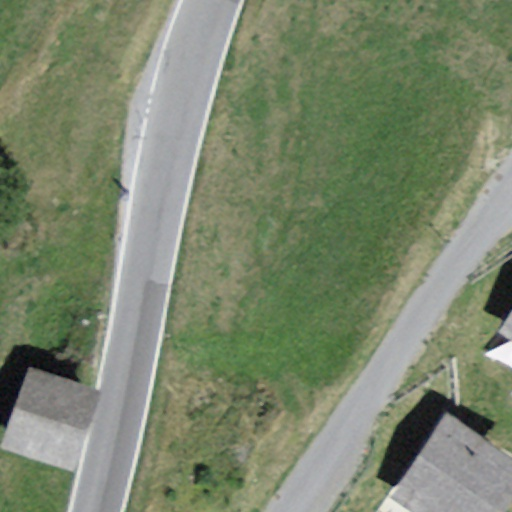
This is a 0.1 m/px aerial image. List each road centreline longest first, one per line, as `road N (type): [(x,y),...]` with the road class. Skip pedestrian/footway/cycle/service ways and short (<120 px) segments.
road 1 (tertiary): [(96,511),(178,110),(212,0)]
road 2 (residential): [(286,511),(511,189)]
